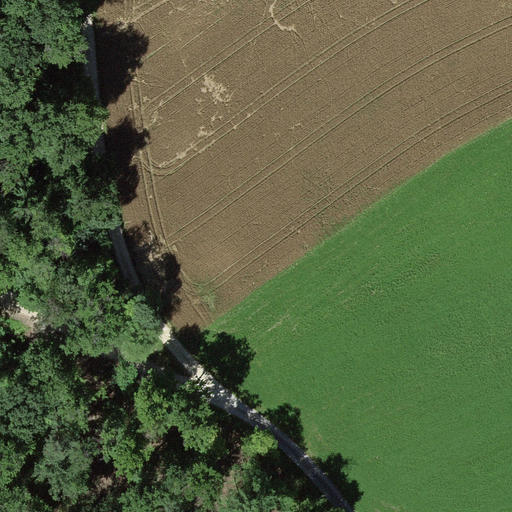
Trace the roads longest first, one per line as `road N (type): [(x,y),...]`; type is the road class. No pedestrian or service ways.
road 1 (track): [(343,511),(301,461),(190,368),(143,305),(100,172),(78,0)]
road 2 (track): [(0,292),(140,361),(190,368)]
